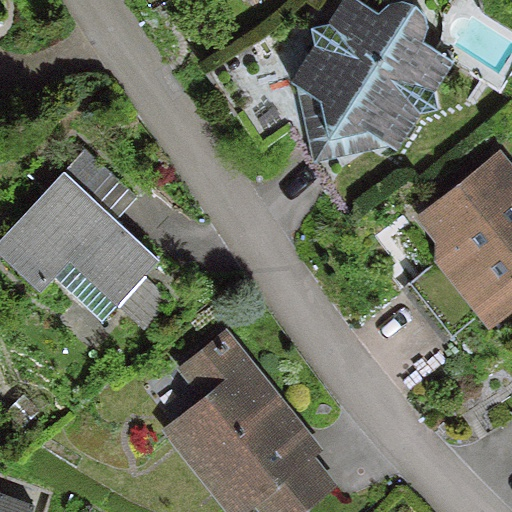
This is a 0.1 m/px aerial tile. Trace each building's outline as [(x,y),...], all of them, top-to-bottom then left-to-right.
[(310,46),(287,83),(318,102),(325,138),(360,130),(391,150),(415,114),(434,109),(430,91),(449,62),(417,41),(421,32),(421,21),(415,11),(407,5),(397,3),(389,4),(381,8),(376,14),(353,0),(339,0),(325,23),(307,27),(310,46)] [(77,188),(98,166),(80,150),(0,236),(0,258),(36,292),(49,278),(97,322),(154,260),(77,188)] [(422,215),(449,248),(405,283),(446,336),(490,301),(493,304),(511,288),(511,188),(491,161),(422,215)] [(298,453),(286,438),(292,434),(219,341),(185,368),(208,398),(176,423),(215,473),(208,479),(233,510),(252,495),(265,511),(290,511),(323,487),(299,456),(307,449),(305,447),(298,453)] [(0,511),(28,511),(29,508),(0,497),(0,511)]
